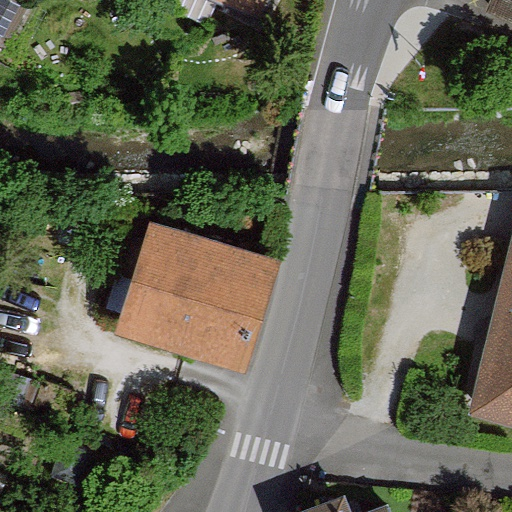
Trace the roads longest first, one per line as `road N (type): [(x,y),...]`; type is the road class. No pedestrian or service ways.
road 1 (tertiary): [(268,432),(373,0)]
road 2 (residential): [(268,432),(511,469)]
